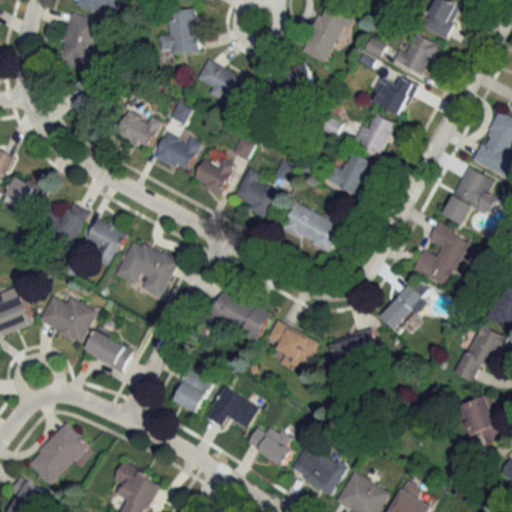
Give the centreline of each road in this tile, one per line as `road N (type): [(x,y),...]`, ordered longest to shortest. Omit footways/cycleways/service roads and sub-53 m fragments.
road 1 (residential): [(345,289),(308,288),(78,160),(45,136),(26,95)]
road 2 (residential): [(345,289),(366,270),(511,3)]
road 3 (residential): [(275,511),(167,441),(75,397),(49,394),(27,405)]
road 4 (residential): [(221,239),(122,418)]
